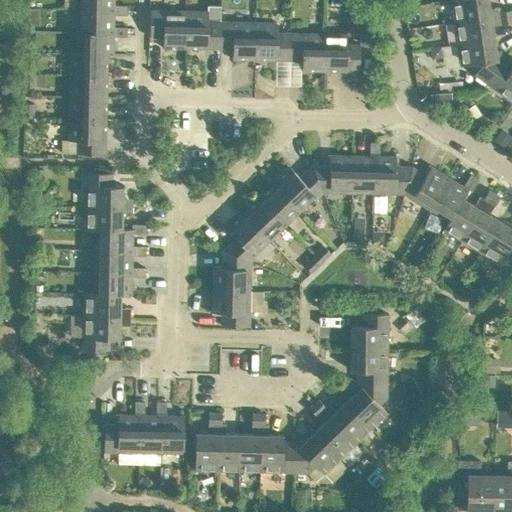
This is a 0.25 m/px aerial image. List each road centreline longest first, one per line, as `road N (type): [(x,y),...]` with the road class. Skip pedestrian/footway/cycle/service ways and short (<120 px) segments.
road 1 (residential): [(293,121),(277,108),(139,97)]
road 2 (residential): [(139,97),(142,156),(195,215)]
road 3 (residential): [(293,121),(195,215)]
road 4 (residential): [(177,335),(306,339)]
road 5 (residential): [(195,215),(177,239),(177,335)]
road 6 (residential): [(511,170),(425,119),(409,101)]
road 7 (residential): [(306,339),(302,378),(279,392),(223,392)]
road 8 (residential): [(409,101),(375,118),(293,121)]
